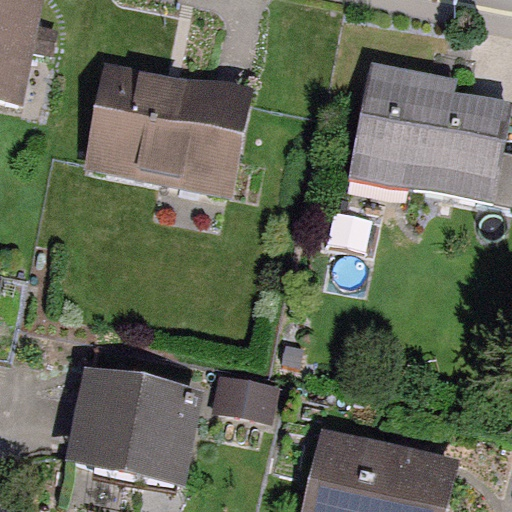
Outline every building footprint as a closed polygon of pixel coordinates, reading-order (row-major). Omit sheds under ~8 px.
[(54,17),(0,5),(0,108),(33,115),(54,17)] [(261,110),(116,83),(99,178),(244,205),(261,110)] [(467,101),(383,84),(361,191),(507,221),(511,194),(511,126),(464,117),(467,101)] [(0,338),(11,290),(0,287),(0,338)] [(210,412),(97,389),(79,480),(192,503),(210,412)] [(464,511),(472,482),(336,447),(319,511),(464,511)]
